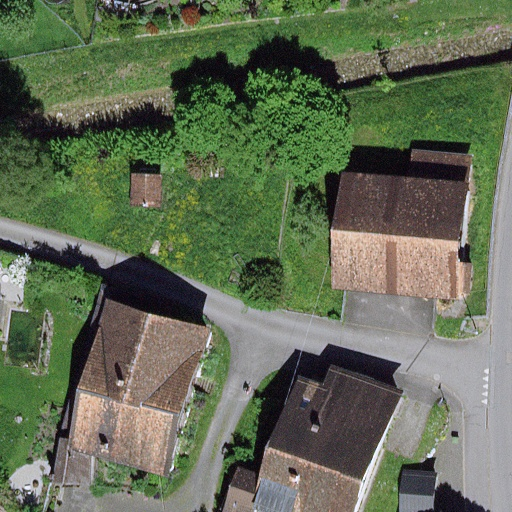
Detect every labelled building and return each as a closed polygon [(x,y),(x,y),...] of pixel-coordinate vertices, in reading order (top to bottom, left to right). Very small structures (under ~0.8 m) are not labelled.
[(419,179),(352,174),(342,292),(466,303),(479,157),(421,152),(419,179)] [(136,175),(135,202),(165,204),(166,177),(136,175)] [(220,331),(115,304),(78,445),(98,450),(183,472),(220,331)] [(375,511),(410,409),(306,374),(269,483),(246,475),(233,511),(375,511)] [(97,486),(98,450),(78,445),(65,441),(61,486),(97,486)] [(440,511),(443,474),(403,472),(400,511),(440,511)]
